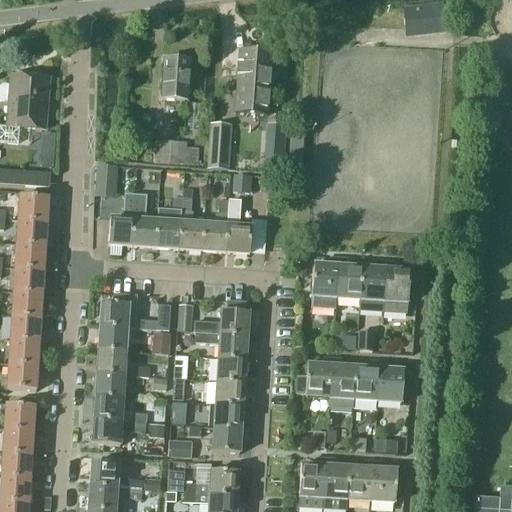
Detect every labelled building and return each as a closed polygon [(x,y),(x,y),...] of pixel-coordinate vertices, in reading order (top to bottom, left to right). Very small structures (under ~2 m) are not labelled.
[(442,7),(402,12),(405,40),(446,35),(442,7)] [(237,85),(235,116),(266,118),(268,87),(270,57),(239,55),(237,85)] [(164,61),(161,100),(186,103),(189,63),(164,61)] [(6,130),(0,129),(0,144),(18,146),(19,131),(45,133),(49,81),(9,79),(9,87),(1,87),(0,88),(0,102),(0,103),(8,104),(6,130)] [(208,139),(206,171),(227,173),(229,140),(208,139)] [(153,143),(152,165),(184,168),(184,166),(186,150),(186,145),(157,144),(153,143)] [(264,171),(264,173),(282,174),(284,154),(266,153),(264,171)] [(0,188),(24,190),(25,176),(0,173),(0,188)] [(50,177),(25,176),(24,190),(49,191),(50,177)] [(93,200),(114,202),(116,180),(95,179),(93,200)] [(233,179),(232,196),(249,197),(251,180),(233,179)] [(133,224),(131,251),(155,252),(157,225),(142,224),(144,199),(141,199),(142,188),(135,188),(134,198),(134,212),(133,224)] [(134,198),(124,198),(124,211),(134,212),(134,198)] [(17,200),(15,227),(46,228),(47,202),(17,200)] [(157,225),(155,252),(178,254),(180,227),(179,226),(179,213),(181,213),(182,201),(171,200),(171,213),(157,212),(157,225)] [(180,227),(178,254),(202,255),(204,228),(191,227),(192,215),(190,215),(190,202),(182,201),(181,213),(179,213),(179,226),(180,227)] [(204,228),(202,255),(225,256),(226,229),(228,203),(228,204),(218,203),(217,216),(214,215),(214,229),(204,228)] [(226,229),(225,256),(248,258),(250,231),(238,230),(240,204),(228,203),(226,229)] [(109,222),(107,249),(131,251),(133,224),(109,222)] [(15,227),(14,250),(44,252),(46,228),(15,227)] [(14,250),(12,273),(43,274),(44,252),(14,250)] [(313,268),(311,310),(335,312),(335,302),(338,262),(329,261),(329,269),(313,268)] [(347,263),(338,262),(335,302),(359,304),(361,271),(347,270),(347,263)] [(295,280),(304,280),(305,266),(296,265),(295,280)] [(359,304),(358,314),(383,315),(383,305),(385,265),(377,265),(376,272),(361,271),(359,304)] [(385,265),(383,305),(383,315),(407,317),(408,289),(417,289),(418,275),(394,273),(394,266),(385,265)] [(12,273),(11,295),(41,297),(43,274),(12,273)] [(11,295),(9,319),(40,321),(41,297),(11,295)] [(192,326),(192,336),(195,336),(247,339),(248,316),(244,316),(244,306),(225,305),(225,315),(221,315),(220,328),(192,326)] [(100,307),(99,331),(127,332),(129,309),(127,308),(117,308),(100,307)] [(158,308),(157,333),(170,334),(171,309),(158,308)] [(180,310),(179,335),(191,335),(192,311),(180,310)] [(9,319),(8,343),(38,344),(40,321),(9,319)] [(139,323),(138,333),(150,333),(151,324),(139,323)] [(99,331),(97,353),(126,355),(127,332),(99,331)] [(138,333),(137,343),(149,343),(150,339),(150,334),(138,333)] [(195,336),(194,345),(219,347),(218,360),(245,362),(247,339),(195,336)] [(356,336),(356,355),(372,356),(373,336),(356,336)] [(8,343),(6,365),(37,367),(38,344),(8,343)] [(153,344),(153,358),(168,359),(169,344),(153,344)] [(97,353),(95,377),(124,379),(126,355),(97,353)] [(218,360),(216,384),(244,385),(245,362),(218,360)] [(296,380),(295,398),(304,399),(304,401),(328,402),(330,362),(322,361),(322,369),(306,368),(305,381),(296,380)] [(330,362),(328,402),(327,411),(351,413),(351,404),(352,404),(354,371),(340,370),(341,362),(330,362)] [(6,365),(5,392),(35,394),(37,367),(6,365)] [(354,371),(352,404),(376,406),(378,365),(369,365),(369,372),(354,371)] [(378,365),(376,406),(400,407),(402,374),(386,373),(387,366),(378,365)] [(149,371),(136,370),(135,380),(148,381),(149,371)] [(95,377),(94,401),(123,402),(124,379),(95,377)] [(153,381),(152,392),(164,394),(165,383),(153,381)] [(216,384),(215,408),(242,409),(244,385),(216,384)] [(172,392),(172,404),(182,404),(182,393),(172,392)] [(94,401),(93,423),(121,425),(123,402),(94,401)] [(4,408),(2,435),(33,437),(35,410),(4,408)] [(215,408),(213,431),(241,432),(242,409),(215,408)] [(133,416),(132,425),(145,426),(145,417),(133,416)] [(189,419),(188,429),(201,430),(201,420),(189,419)] [(93,423),(91,446),(120,448),(121,434),(144,436),(145,426),(132,425),(121,425),(93,423)] [(148,440),(163,441),(163,428),(149,427),(148,440)] [(188,429),(188,438),(200,439),(201,430),(188,429)] [(213,431),(212,454),(239,456),(241,432),(213,431)] [(315,445),(333,446),(334,433),(317,431),(315,445)] [(2,435),(1,459),(31,461),(33,437),(2,435)] [(372,455),(394,456),(395,443),(373,442),(372,455)] [(170,443),(169,458),(190,460),(191,445),(170,443)] [(1,459),(0,472),(0,481),(30,483),(31,461),(1,459)] [(298,501),(298,511),(311,511),(321,511),(322,502),(323,502),(326,462),(317,461),(316,469),(301,468),(298,501)] [(322,502),(321,511),(344,511),(345,504),(347,504),(349,471),(334,470),(335,462),(326,462),(323,502),(322,502)] [(349,471),(347,504),(371,506),(373,465),(364,464),(364,472),(349,471)] [(373,465),(371,506),(395,507),(397,474),(381,473),(382,465),(373,465)] [(90,467),(89,491),(117,492),(119,469),(90,467)] [(183,487),(183,497),(237,499),(238,476),(211,474),(210,474),(210,468),(196,467),(195,488),(183,487)] [(0,481),(0,504),(28,506),(30,483),(0,481)] [(129,482),(128,492),(141,493),(142,483),(129,482)] [(143,482),(143,494),(158,495),(159,483),(143,482)] [(474,500),(473,511),(511,511),(511,502),(510,502),(511,490),(499,490),(498,502),(474,500)] [(89,491),(87,511),(116,511),(117,495),(117,492),(89,491)] [(128,492),(127,502),(140,503),(141,493),(128,492)] [(183,497),(182,506),(209,508),(208,511),(235,511),(237,499),(183,497)]
